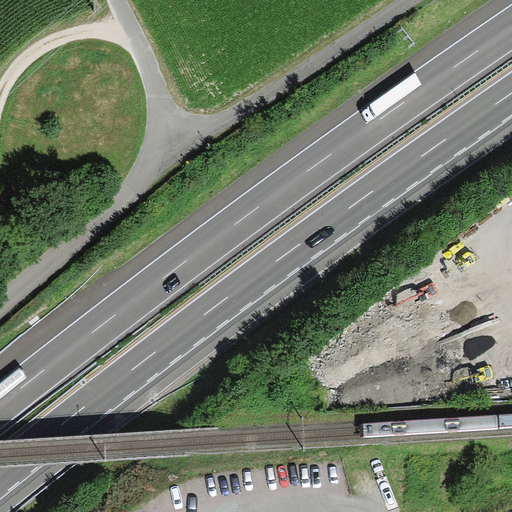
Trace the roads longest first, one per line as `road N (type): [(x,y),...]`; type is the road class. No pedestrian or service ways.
road 1 (motorway): [(0,474),(214,307),(511,93)]
road 2 (motorway): [(511,27),(178,266),(0,405)]
road 3 (residential): [(412,0),(170,156)]
road 4 (residential): [(170,156),(0,305)]
road 5 (residential): [(170,156),(113,0)]
road 6 (track): [(0,93),(14,70),(60,37),(126,25)]
